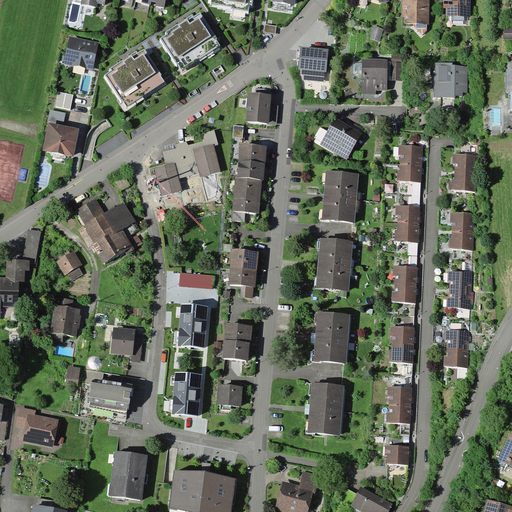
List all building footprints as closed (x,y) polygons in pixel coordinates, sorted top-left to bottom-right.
[(107,0),(75,0),(74,9),(105,15),(107,0)] [(165,0),(119,0),(120,0),(164,9),(165,0)] [(252,17),(254,0),(216,0),(215,11),(252,17)] [(430,32),(429,0),(402,0),(403,24),(423,38),(430,32)] [(469,0),(442,0),(443,18),(469,18),(469,0)] [(223,52),(201,16),(159,43),(182,78),(223,52)] [(373,25),(370,39),(381,41),(384,28),(373,25)] [(96,76),(102,47),(70,40),(64,69),(96,76)] [(329,48),(300,45),(298,68),(326,71),(329,48)] [(125,114),(168,87),(146,52),(103,78),(125,114)] [(387,63),(361,63),(361,99),(388,98),(387,63)] [(468,65),(433,65),(433,95),(468,94),(468,65)] [(82,85),(80,97),(87,99),(90,87),(82,85)] [(268,128),(270,101),(247,99),(244,126),(268,128)] [(319,148),(345,165),(362,140),(336,123),(319,148)] [(42,158),(73,164),(78,135),(47,129),(42,158)] [(219,149),(215,135),(203,138),(204,144),(189,148),(187,144),(176,147),(177,152),(162,156),(165,169),(175,167),(179,182),(199,176),(200,181),(221,175),(214,150),(219,149)] [(237,165),(263,168),(264,152),(239,149),(237,165)] [(422,162),(423,151),(401,150),(400,185),(421,186),(422,174),(422,162)] [(472,191),(473,156),(452,155),(451,167),(451,178),(450,190),(472,191)] [(237,165),(235,183),(261,185),(263,168),(237,165)] [(175,167),(165,169),(155,172),(160,199),(181,195),(179,182),(175,167)] [(359,178),(325,175),(321,225),(355,227),(359,178)] [(261,185),(235,183),(232,219),(257,221),(261,185)] [(76,210),(86,225),(105,213),(96,198),(76,210)] [(135,221),(124,202),(105,213),(86,225),(78,230),(89,247),(92,245),(103,264),(125,250),(127,254),(135,249),(134,248),(129,240),(122,229),(135,221)] [(419,223),(419,211),(398,210),(397,246),(418,246),(419,235),(419,223)] [(471,248),(472,213),(451,212),(450,224),(450,236),(449,248),(471,248)] [(41,232),(28,230),(23,260),(36,262),(41,232)] [(137,234),(129,240),(134,248),(142,243),(137,234)] [(353,246),(321,244),(317,293),(350,296),(353,246)] [(232,254),(229,291),(255,293),(258,256),(232,254)] [(82,268),(74,255),(57,265),(65,278),(82,268)] [(26,264),(4,264),(3,281),(0,281),(0,325),(17,325),(18,284),(26,284),(26,264)] [(415,283),(415,272),(394,271),(392,306),(414,307),(414,295),(415,283)] [(468,307),(470,272),(448,271),(447,283),(447,295),(447,306),(468,307)] [(180,272),(179,287),(213,289),(214,275),(180,272)] [(73,302),(55,300),(50,336),(76,339),(80,313),(72,312),(73,302)] [(203,351),(206,312),(180,310),(177,349),(203,351)] [(350,318),(316,316),(312,368),(346,371),(350,318)] [(250,329),(224,326),(220,361),(247,364),(250,329)] [(135,333),(113,331),(111,358),(133,359),(135,333)] [(413,343),(414,332),(392,331),(391,366),(412,367),(413,355),(413,343)] [(466,367),(467,332),(445,331),(445,343),(444,354),(444,366),(466,367)] [(82,368),(67,366),(64,384),(78,387),(82,368)] [(196,419),(200,380),(176,377),(172,417),(196,419)] [(136,385),(93,378),(89,400),(132,407),(136,385)] [(347,390),(311,387),(307,437),(343,440),(347,390)] [(243,390),(218,389),(216,410),(242,411),(243,390)] [(413,404),(413,392),(387,390),(385,426),(411,427),(412,415),(413,404)] [(35,413),(19,410),(16,429),(22,430),(20,444),(54,450),(59,421),(34,417),(35,413)] [(511,464),(511,435),(510,435),(500,460),(511,464)] [(410,446),(385,445),(385,455),(387,455),(387,463),(409,465),(410,446)] [(187,474),(184,485),(220,491),(223,468),(182,460),(183,455),(171,452),(168,470),(187,474)] [(146,456),(112,453),(107,497),(142,500),(146,456)] [(310,511),(319,477),(303,473),(299,490),(281,486),(276,511),(275,511),(310,511)] [(389,511),(393,505),(360,489),(350,510),(354,511),(389,511)] [(511,511),(511,505),(487,499),(483,511),(511,511)]
